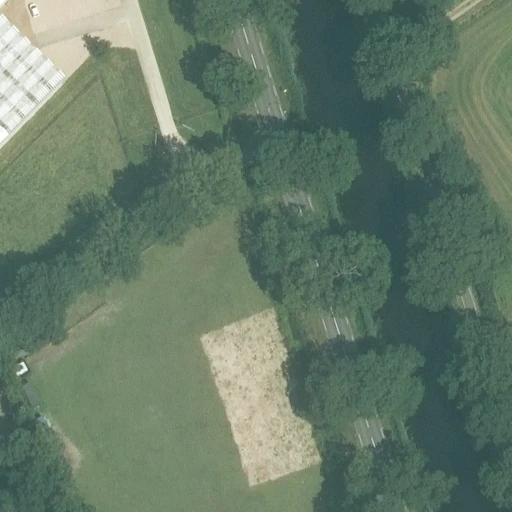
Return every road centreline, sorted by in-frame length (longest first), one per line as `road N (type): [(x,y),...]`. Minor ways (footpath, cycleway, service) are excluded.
road 1 (secondary): [(393,511),(278,142)]
road 2 (unclassified): [(0,322),(232,162),(278,142)]
road 3 (unknown): [(232,162),(204,167),(180,148),(128,0)]
road 4 (secondary): [(278,142),(233,0)]
